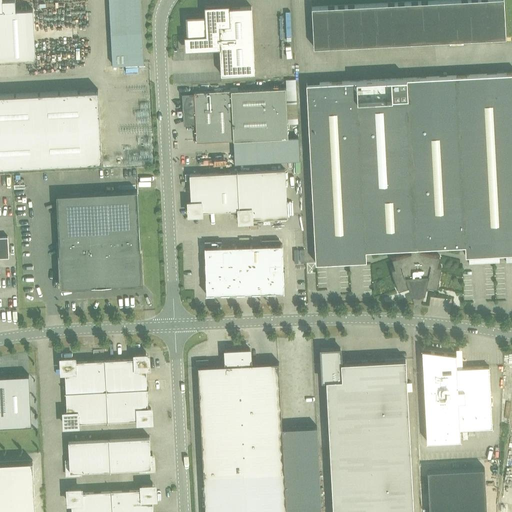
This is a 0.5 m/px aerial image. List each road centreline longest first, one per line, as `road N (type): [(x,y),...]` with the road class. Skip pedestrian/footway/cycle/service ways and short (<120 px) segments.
road 1 (unclassified): [(175,326),(396,321),(511,336)]
road 2 (unclassified): [(175,326),(160,29),(168,0)]
road 3 (unclassified): [(184,511),(175,326)]
road 4 (unclassified): [(0,340),(175,326)]
road 5 (unknown): [(97,0),(97,41),(86,63),(63,76),(0,82)]
road 6 (unknown): [(54,332),(43,200)]
